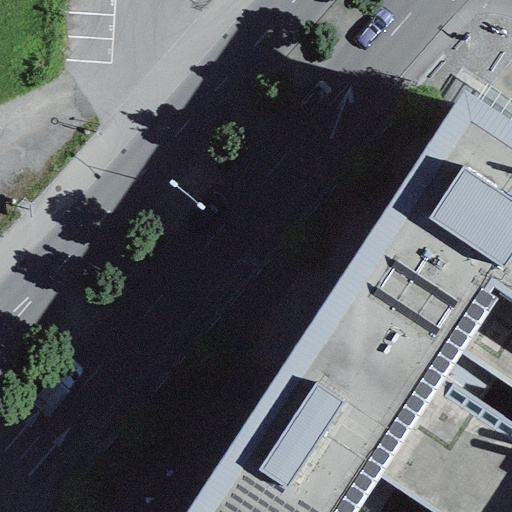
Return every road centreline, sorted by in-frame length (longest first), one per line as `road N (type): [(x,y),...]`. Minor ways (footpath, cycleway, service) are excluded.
road 1 (secondary): [(0,482),(418,0)]
road 2 (secondary): [(296,0),(0,334)]
road 3 (unknown): [(154,97),(0,134)]
